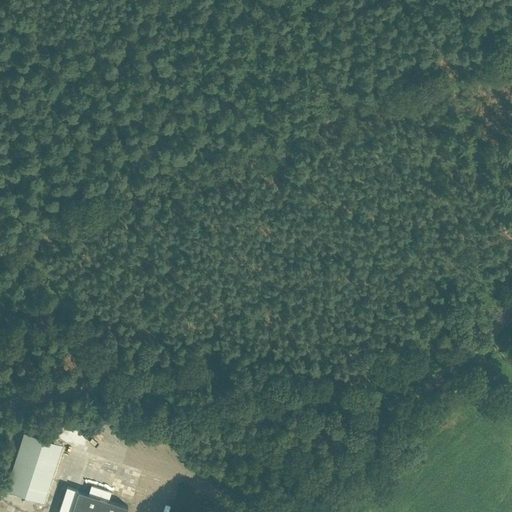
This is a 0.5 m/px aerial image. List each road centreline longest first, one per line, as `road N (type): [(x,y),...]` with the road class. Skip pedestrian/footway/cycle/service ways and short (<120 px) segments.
road 1 (unclassified): [(0,410),(31,398),(201,375),(245,379),(383,419),(511,314)]
road 2 (unknown): [(141,511),(155,464),(104,449),(74,467),(56,511)]
